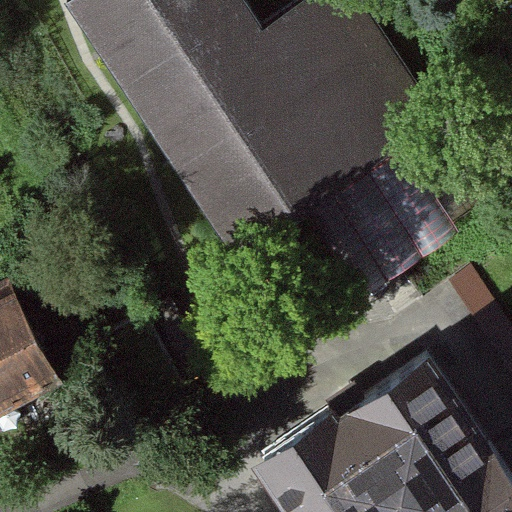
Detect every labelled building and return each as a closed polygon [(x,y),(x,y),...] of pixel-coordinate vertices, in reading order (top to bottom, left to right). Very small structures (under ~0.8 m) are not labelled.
[(64,0),(225,248),(436,112),(362,0),(293,0),(260,22),(245,0),(64,0)] [(0,211),(0,256),(19,246),(0,211)] [(511,320),(471,261),(450,276),(511,365),(511,320)] [(0,411),(61,383),(14,282),(0,288),(0,411)] [(373,412),(271,474),(293,511),(511,511),(511,485),(441,370),(373,412)]
